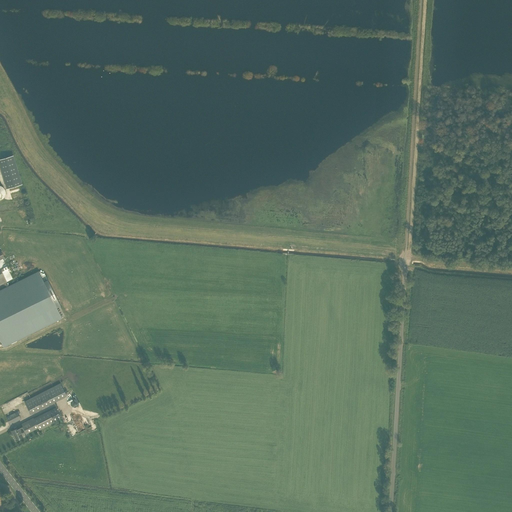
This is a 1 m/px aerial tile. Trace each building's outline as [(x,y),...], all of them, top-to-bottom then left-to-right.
[(22,184),(13,155),(0,159),(0,168),(6,189),(22,184)] [(6,282),(5,283),(7,287),(0,290),(0,340),(3,347),(62,318),(53,301),(57,299),(51,286),(47,288),(39,271),(16,282),(8,286),(6,282)] [(30,413),(30,414),(67,395),(60,383),(24,402),(30,413)] [(99,386),(78,397),(83,407),(104,396),(99,386)] [(105,398),(84,409),(90,420),(111,409),(105,398)] [(42,413),(21,424),(22,427),(25,431),(26,434),(41,426),(42,429),(47,427),(47,426),(61,419),(56,407),(43,414),(42,413)] [(6,417),(10,425),(21,419),(17,411),(6,417)] [(13,434),(16,439),(21,437),(22,436),(21,433),(24,431),(23,429),(22,427),(19,428),(19,427),(11,431),(12,434),(13,434)]
